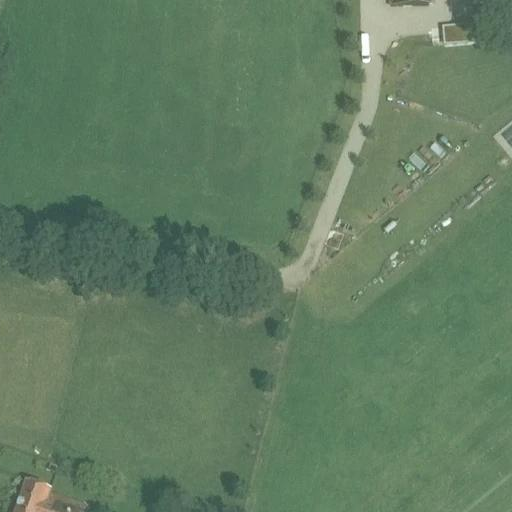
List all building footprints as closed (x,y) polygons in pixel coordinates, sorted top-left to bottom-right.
[(430,0),(393,0),(393,8),(431,7),(430,0)] [(444,32),(445,46),(489,42),(488,28),(444,32)] [(469,98),(460,110),(476,122),(485,111),(469,98)] [(445,152),(464,149),(462,139),(443,142),(445,152)] [(407,165),(395,173),(402,184),(414,176),(407,165)] [(85,511),(87,508),(50,495),(51,492),(28,484),(18,511),(85,511)]
